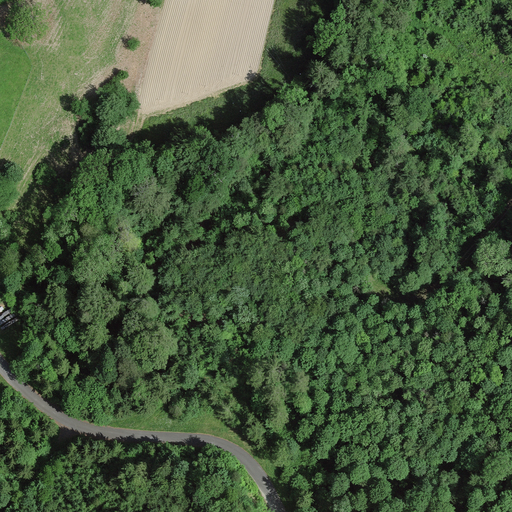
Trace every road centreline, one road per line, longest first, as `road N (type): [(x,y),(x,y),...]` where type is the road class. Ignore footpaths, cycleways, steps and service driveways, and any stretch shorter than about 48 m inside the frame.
road 1 (unclassified): [(280,511),(231,448),(84,427),(41,404),(0,362)]
road 2 (track): [(361,189),(365,269),(395,289),(442,284),(511,205)]
